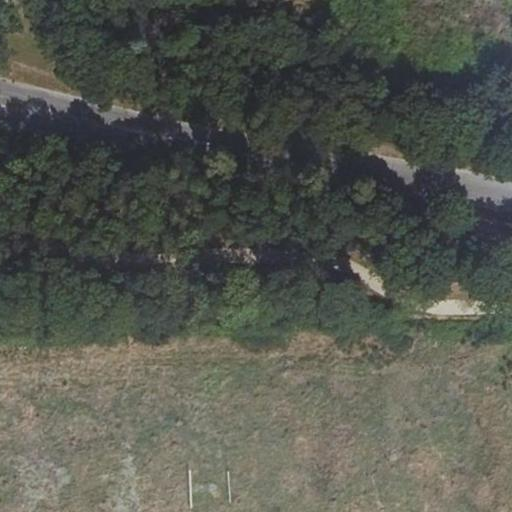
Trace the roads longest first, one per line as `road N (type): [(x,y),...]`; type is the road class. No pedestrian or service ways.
road 1 (secondary): [(181,140),(511,195)]
road 2 (secondary): [(181,140),(0,88)]
road 3 (secondary): [(0,117),(139,141),(181,140)]
